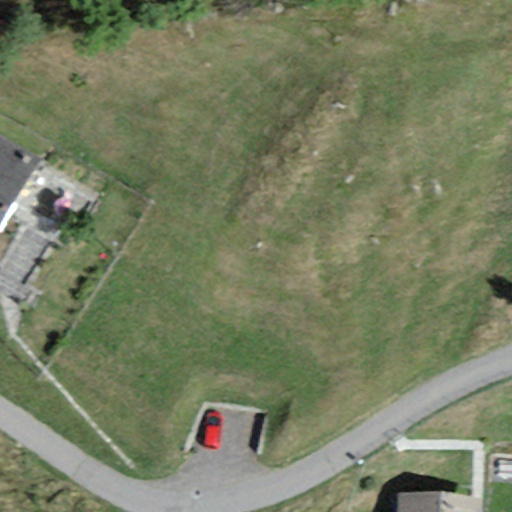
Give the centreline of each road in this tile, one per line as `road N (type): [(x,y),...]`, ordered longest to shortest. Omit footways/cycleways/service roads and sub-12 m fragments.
road 1 (unclassified): [(255,511),(342,471),(482,372),(511,368)]
road 2 (unclassified): [(0,425),(74,478),(161,511)]
